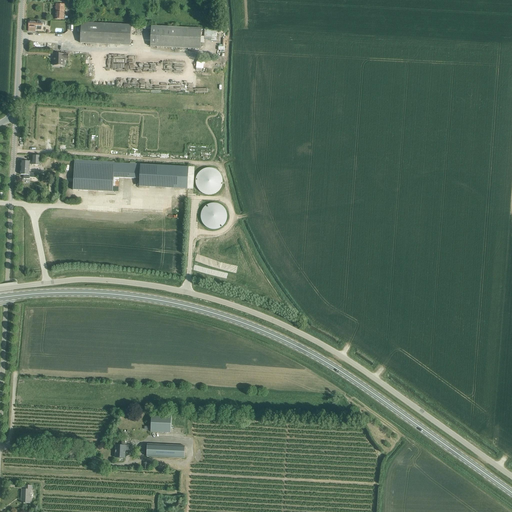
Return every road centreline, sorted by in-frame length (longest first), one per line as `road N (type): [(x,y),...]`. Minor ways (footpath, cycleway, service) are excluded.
road 1 (primary): [(511,493),(355,380),(234,319),(138,296),(0,297)]
road 2 (tertiary): [(511,477),(321,343),(229,303),(99,279),(0,288)]
